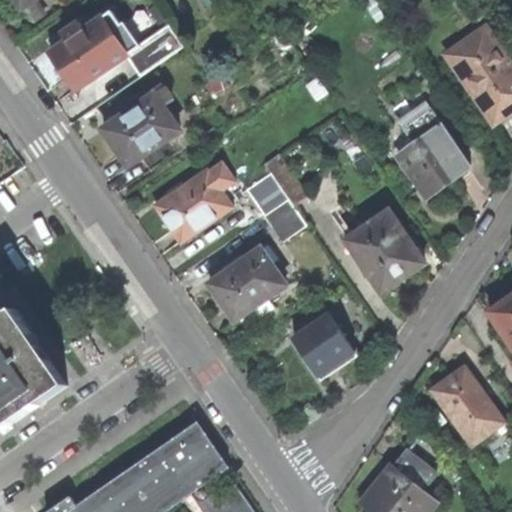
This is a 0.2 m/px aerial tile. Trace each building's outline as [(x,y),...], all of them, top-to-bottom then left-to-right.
[(34,0),(16,0),(22,8),(24,6),(32,16),(41,10),(34,0)] [(77,88),(129,53),(104,16),(52,51),(63,67),(77,88)] [(511,109),(511,62),(487,25),(467,38),(465,37),(455,44),(455,47),(447,52),(492,123),(511,109)] [(149,169),(175,150),(167,139),(180,129),(163,104),(174,96),(166,85),(137,105),(133,98),(116,109),(121,116),(104,127),(117,147),(129,165),(141,156),(149,169)] [(470,165),(444,125),(400,154),(427,195),(450,179),(470,165)] [(264,161),(271,172),(289,198),(294,205),(307,196),(277,153),(264,161)] [(222,188),(235,180),(223,161),(209,170),(208,168),(156,203),(169,222),(182,241),(233,205),(222,188)] [(249,187),(267,212),(289,198),(271,172),(249,187)] [(267,212),(284,239),(307,223),(294,205),(289,198),(267,212)] [(425,263),(389,210),(348,239),(383,291),(402,278),(425,263)] [(259,318),(276,307),(270,296),(287,284),(270,259),(279,254),(270,240),(244,258),(242,253),(225,264),(228,269),(210,281),(221,298),(235,319),(252,308),(259,318)] [(130,309),(133,306),(122,288),(115,293),(123,306),(126,311),(130,309)] [(490,311),(511,344),(511,295),(508,298),(490,311)] [(0,432),(65,387),(36,344),(36,342),(15,312),(13,312),(11,310),(0,317),(0,432)] [(318,374),(354,349),(332,315),(295,339),(306,356),(318,374)] [(433,389),(471,444),(504,421),(466,366),(449,378),(433,389)] [(251,511),(232,484),(195,432),(79,511),(77,511),(68,498),(47,511),(154,511),(180,495),(191,511),(251,511)] [(371,511),(430,511),(439,502),(422,489),(436,472),(409,449),(395,467),(391,463),(359,502),(371,511)]
